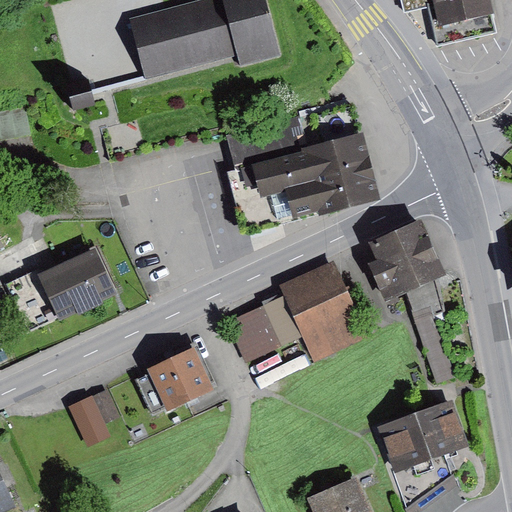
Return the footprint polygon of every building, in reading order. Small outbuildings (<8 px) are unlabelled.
[(280,58),(264,0),(209,0),(131,22),(147,83),(235,59),(238,70),(280,58)] [(401,0),(405,13),(430,7),(439,48),(493,36),(485,0),(401,0)] [(89,84),(68,89),(73,109),(94,103),(89,84)] [(0,140),(32,135),(27,107),(0,112),(0,140)] [(105,129),(112,160),(206,138),(199,107),(105,129)] [(378,194),(355,109),(301,123),(299,115),(229,134),(238,167),(229,170),(245,230),(378,194)] [(422,216),(371,238),(378,255),(368,259),(385,298),(409,286),(435,276),(447,271),(422,216)] [(117,288),(97,243),(10,283),(31,328),(117,288)] [(288,292),(227,321),(246,361),(302,335),(314,362),(371,336),(334,258),(283,281),(288,292)] [(443,308),(435,276),(409,286),(419,323),(417,325),(436,382),(456,375),(434,312),(443,308)] [(152,371),(137,378),(153,414),(216,385),(196,343),(149,365),(152,371)] [(107,390),(90,398),(102,424),(119,416),(107,390)] [(453,397),(380,423),(396,469),(469,443),(453,397)] [(0,465),(0,511),(18,503),(0,465)] [(372,511),(357,474),(310,493),(317,511),(372,511)]
